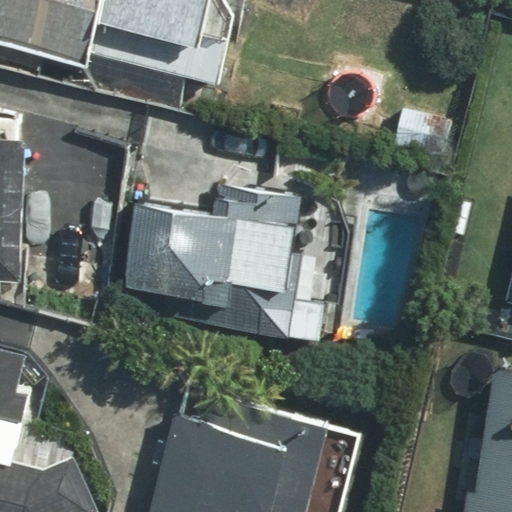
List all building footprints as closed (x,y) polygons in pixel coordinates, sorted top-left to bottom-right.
[(0,0),(0,37),(184,78),(200,0),(0,0)] [(21,72),(0,71),(0,238),(62,239),(65,96),(20,95),(21,72)] [(471,111),(405,104),(401,142),(466,149),(471,111)] [(306,311),(309,284),(317,285),(325,195),(315,194),(317,174),(239,167),(237,186),(157,179),(149,267),(215,273),(213,302),(306,311)] [(48,400),(57,331),(0,316),(0,511),(77,511),(128,486),(100,431),(67,448),(0,432),(0,415),(8,387),(48,400)] [(511,511),(511,373),(499,371),(477,511),(511,511)] [(326,511),(357,395),(197,390),(167,511),(263,511),(266,503),(301,511),(326,511)]
